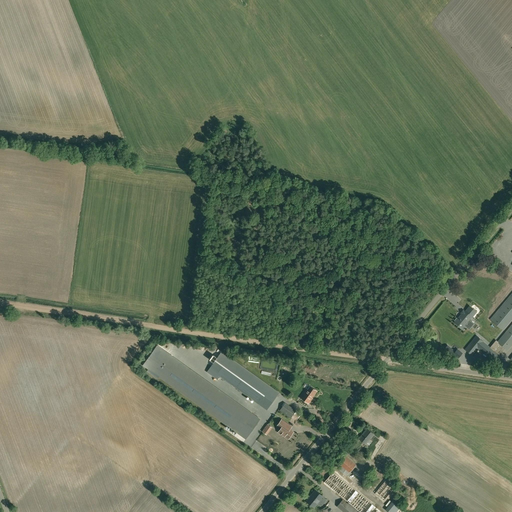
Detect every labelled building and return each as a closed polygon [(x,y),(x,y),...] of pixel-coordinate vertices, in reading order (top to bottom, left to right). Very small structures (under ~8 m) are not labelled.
[(511,294),(490,320),(503,331),(511,320),(511,294)] [(472,317),(477,312),(470,306),(465,311),(463,310),(461,313),(462,315),(459,318),(458,318),(457,318),(454,321),(455,322),(455,323),(455,325),(458,325),(463,330),(466,326),(464,325),(466,323),(472,317)] [(511,324),(498,341),(507,350),(511,344),(511,324)] [(469,346),(465,350),(472,355),(478,349),(494,362),(500,355),(499,355),(504,348),(496,340),(490,347),(477,335),(468,346),(469,346)] [(157,345),(143,365),(246,439),(260,419),(157,345)] [(279,392),(222,351),(217,357),(213,355),(210,359),(214,362),(209,369),(267,410),(279,392)] [(312,398),(317,391),(310,386),(301,398),(309,404),(309,403),(308,403),(311,398),(312,398)] [(285,403),(280,411),(291,418),(296,411),(285,403)] [(283,436),(283,435),(289,439),(293,432),(290,430),(292,426),(282,419),(277,426),(280,428),(278,432),(283,436)] [(270,425),(265,432),(269,435),(274,427),(270,425)] [(366,444),(374,434),(367,429),(359,439),(366,444)] [(346,477),(347,476),(349,473),(356,465),(346,456),(339,464),(342,466),(339,471),(346,477)] [(388,503),(393,497),(391,495),(398,487),(393,482),(381,496),(388,503)] [(314,507),(323,496),(316,490),(312,494),(313,495),(308,502),(314,507)] [(388,511),(396,511),(403,505),(395,498),(385,510),(388,511)] [(359,511),(343,499),(337,507),(342,511),(358,511),(359,511)]
